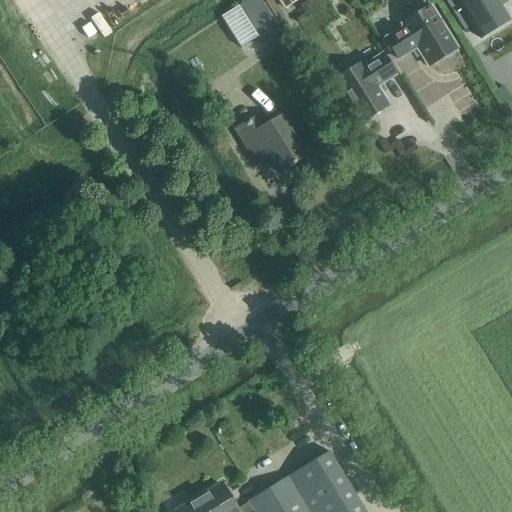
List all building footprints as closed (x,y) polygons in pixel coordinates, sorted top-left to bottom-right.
[(249,0),(236,8),(222,17),(240,48),(255,39),(285,20),(272,0),(249,0)] [(276,0),(283,10),(298,0),(276,0)] [(510,19),(502,5),(509,1),(508,0),(445,0),(464,29),(470,24),(479,38),(510,19)] [(454,50),(457,49),(430,6),(402,24),(404,28),(385,39),(398,60),(416,48),(428,67),(443,58),(446,58),(449,58),(452,56),(453,53),(454,50)] [(360,124),(363,122),(365,123),(368,122),(372,120),(373,118),(374,115),(389,106),(377,87),(396,75),(383,55),(364,66),(362,63),(333,81),(360,124)] [(496,91),(500,96),(506,93),(502,87),(496,91)] [(283,113),(261,126),(255,116),(233,130),(256,166),(267,159),(279,177),(294,168),(293,166),(296,164),(309,157),(283,113)] [(248,501),(255,511),(365,511),(328,451),(248,501)] [(238,511),(220,483),(173,511),(238,511)]
